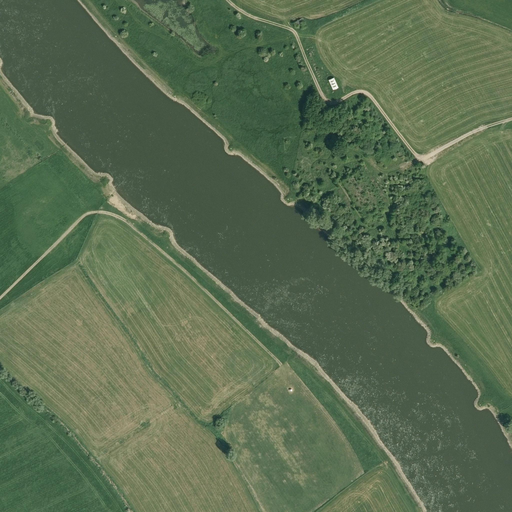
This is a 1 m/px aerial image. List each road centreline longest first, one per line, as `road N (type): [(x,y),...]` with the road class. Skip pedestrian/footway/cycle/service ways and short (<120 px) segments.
road 1 (track): [(0,298),(86,214),(107,213),(176,262),(280,365)]
road 2 (unknown): [(227,0),(297,35),(327,103),(367,93),(421,156)]
